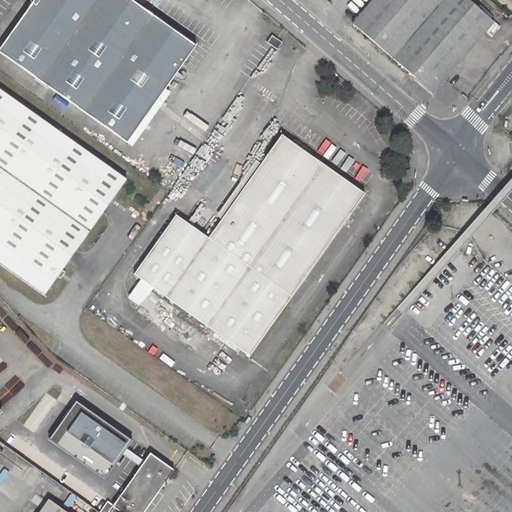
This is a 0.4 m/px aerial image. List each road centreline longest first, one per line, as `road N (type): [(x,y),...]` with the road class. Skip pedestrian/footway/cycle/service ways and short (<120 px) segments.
road 1 (secondary): [(199,511),(455,150)]
road 2 (unknown): [(240,453),(68,331),(67,312),(130,212)]
road 3 (secondary): [(279,0),(455,150)]
road 4 (unknown): [(417,385),(383,375),(319,447),(371,492)]
road 5 (unknown): [(371,492),(446,410),(511,468)]
road 6 (unknown): [(220,483),(70,386)]
road 7 (unknown): [(70,386),(0,488)]
